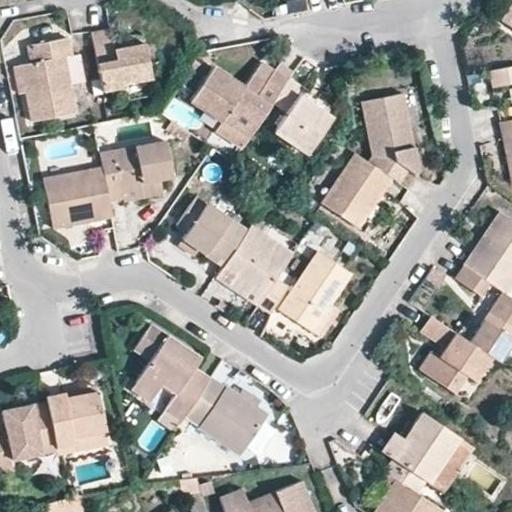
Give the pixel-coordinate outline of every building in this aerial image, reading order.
[(511,6),(501,23),(511,29),(511,6)] [(152,86),(145,50),(115,55),(113,44),(110,29),(90,34),(101,90),(121,86),(122,91),(152,86)] [(65,57),(70,54),(67,38),(35,44),(39,61),(21,65),(27,94),(32,120),(76,112),(71,84),(65,57)] [(143,40),(113,44),(115,55),(145,50),(143,40)] [(80,53),(70,54),(65,57),(71,84),(86,81),(80,53)] [(192,60),(177,83),(183,87),(199,64),(192,60)] [(270,105),(286,82),(274,73),(258,62),(241,88),(209,67),(187,101),(218,121),(247,140),(270,105)] [(19,96),(27,94),(21,65),(13,67),(19,96)] [(511,83),(511,66),(491,70),(494,88),(511,83)] [(286,82),(270,105),(285,115),(275,132),(306,152),(329,117),(325,113),(298,96),(303,88),(289,78),(286,82)] [(330,107),(303,88),(298,96),(325,113),(330,107)] [(370,154),(366,161),(391,177),(397,181),(405,168),(416,174),(410,143),(409,144),(398,93),(360,100),(370,154)] [(179,126),(164,116),(160,123),(174,132),(179,126)] [(511,119),(499,121),(502,139),(511,136),(511,119)] [(240,151),(247,140),(218,121),(210,132),(240,151)] [(511,184),(511,136),(502,139),(511,184)] [(101,168),(108,204),(125,200),(124,194),(142,191),(141,187),(160,183),(172,181),(164,144),(99,157),(101,168)] [(391,177),(366,161),(355,153),(322,204),(357,227),(391,177)] [(111,218),(108,204),(101,168),(43,180),(52,229),(111,218)] [(163,199),(160,183),(141,187),(142,191),(124,194),(125,200),(126,208),(163,199)] [(198,250),(222,266),(241,238),(247,229),(221,211),(207,203),(196,196),(177,226),(187,232),(182,239),(198,250)] [(464,266),(488,282),(502,291),(503,292),(511,277),(511,219),(500,212),(464,266)] [(241,238),(222,266),(215,278),(229,287),(236,276),(264,295),(275,277),(283,266),(241,238)] [(182,239),(178,245),(194,255),(198,250),(182,239)] [(280,309),(321,336),(342,304),(333,299),(351,272),(319,251),(280,309)] [(488,282),(464,266),(455,279),(481,295),(488,282)] [(257,305),(258,303),(264,295),(236,276),(229,287),(257,305)] [(275,277),(264,295),(258,303),(271,311),(288,287),(275,277)] [(511,337),(511,297),(503,292),(469,341),(491,356),(497,359),(511,337)] [(491,356),(469,341),(431,315),(421,330),(445,346),(439,356),(431,351),(419,370),(454,393),(465,376),(473,381),(491,356)] [(166,409),(182,420),(209,381),(193,370),(199,360),(166,338),(150,326),(135,348),(151,359),(131,389),(148,401),(150,401),(162,383),(176,393),(166,409)] [(182,420),(176,429),(186,436),(193,425),(199,428),(240,456),(269,415),(258,407),(238,394),(227,387),(224,389),(210,380),(209,381),(182,420)] [(95,387),(63,393),(64,400),(96,394),(95,387)] [(243,388),(238,394),(258,407),(262,401),(243,388)] [(143,408),(148,401),(131,389),(125,397),(143,408)] [(45,403),(55,449),(75,444),(73,438),(104,432),(96,394),(64,400),(63,393),(45,397),(45,403)] [(0,436),(0,469),(13,467),(12,461),(55,452),(55,449),(45,403),(2,411),(6,435),(0,436)] [(175,431),(176,429),(182,420),(166,409),(158,419),(175,431)] [(384,453),(395,460),(425,480),(431,484),(461,440),(424,414),(408,438),(398,432),(384,453)] [(234,466),(240,456),(199,428),(192,440),(234,466)] [(461,440),(431,484),(444,493),(474,448),(461,440)] [(425,480),(395,460),(385,474),(396,482),(375,511),(440,511),(416,494),(425,480)] [(178,479),(182,497),(202,494),(196,477),(178,479)] [(225,511),(314,511),(301,479),(247,501),(241,487),(219,496),(225,511)] [(72,497),(65,498),(39,506),(40,511),(82,511),(88,510),(83,495),(72,497)]
